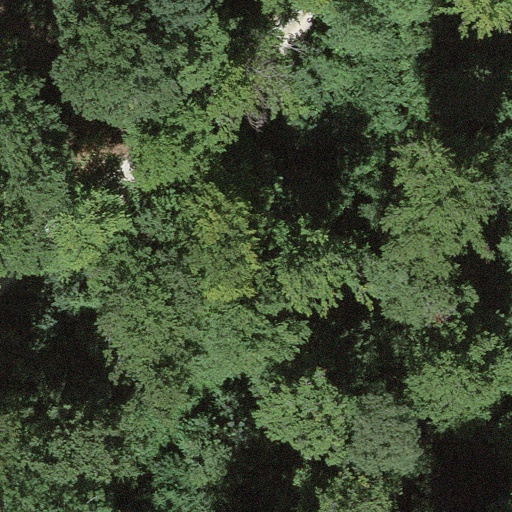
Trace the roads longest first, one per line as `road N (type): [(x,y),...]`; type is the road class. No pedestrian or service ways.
road 1 (track): [(446,0),(387,157),(154,455),(94,511)]
road 2 (track): [(325,0),(0,279)]
